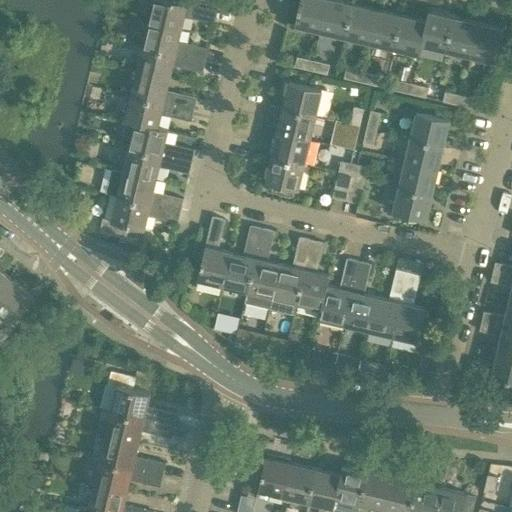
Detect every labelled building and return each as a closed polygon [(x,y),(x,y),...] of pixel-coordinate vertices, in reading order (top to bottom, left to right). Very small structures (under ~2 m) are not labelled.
[(176,0),(155,0),(150,21),(183,29),(186,16),(216,23),(219,10),(176,0)] [(322,30),(329,0),(302,0),(297,24),(322,30)] [(347,36),(355,3),(341,0),(329,0),(322,30),(347,36)] [(372,42),(380,9),(355,3),(347,36),(372,42)] [(396,48),(405,15),(380,9),(372,42),(396,48)] [(449,50),(457,17),(430,10),(428,20),(429,21),(424,44),(449,50)] [(429,21),(428,20),(405,15),(396,48),(421,54),(424,44),(429,21)] [(474,56),(482,23),(457,17),(449,50),(474,56)] [(180,41),(183,29),(150,21),(144,46),(207,61),(210,48),(180,41)] [(506,29),(482,23),(474,56),(498,62),(506,29)] [(204,72),(207,61),(144,46),(139,71),(172,78),(175,65),(204,72)] [(313,69),(315,60),(299,56),(297,66),(313,69)] [(331,63),(315,60),(313,69),(329,73),(331,63)] [(361,80),(364,70),(347,66),(345,77),(361,80)] [(380,74),(364,70),(361,80),(377,84),(380,74)] [(169,90),(172,78),(139,71),(133,95),(196,110),(199,97),(169,90)] [(411,92),(413,82),(397,78),(394,88),(411,92)] [(291,81),(285,106),(318,114),(324,88),(291,81)] [(429,86),(413,82),(411,92),(427,96),(429,86)] [(461,104),(463,95),(447,91),(445,101),(461,104)] [(193,121),(196,110),(133,95),(127,119),(137,122),(137,121),(160,127),(160,126),(163,114),(193,121)] [(479,99),(463,95),(461,104),(477,108),(479,99)] [(355,105),(351,121),(361,124),(365,107),(355,105)] [(312,138),(318,114),(285,106),(279,131),(312,138)] [(372,109),(368,125),(378,128),(382,111),(372,109)] [(418,111),(413,136),(446,143),(452,118),(418,111)] [(170,128),(160,126),(160,127),(137,121),(137,122),(131,147),(194,162),(197,149),(167,142),(170,128)] [(357,140),(361,124),(351,121),(347,137),(357,140)] [(374,144),(378,128),(368,125),(364,141),(374,144)] [(306,163),(312,138),(279,131),(273,156),(306,163)] [(440,168),(446,143),(413,136),(407,161),(440,168)] [(194,162),(131,147),(125,171),(158,179),(161,166),(191,173),(194,162)] [(300,189),(306,163),(273,156),(267,181),(275,183),(273,190),(276,192),(280,193),(284,194),(288,195),(291,195),(296,195),(297,188),(300,189)] [(354,174),(357,162),(343,159),(340,171),(354,174)] [(434,193),(440,168),(407,161),(401,185),(434,193)] [(369,165),(357,162),(354,174),(366,177),(369,165)] [(97,187),(108,189),(112,167),(102,165),(97,187)] [(155,191),(158,179),(125,171),(113,169),(108,193),(119,196),(182,211),(185,198),(155,191)] [(348,200),(354,174),(340,171),(334,197),(348,200)] [(360,203),(366,177),(354,174),(348,200),(360,203)] [(428,219),(434,193),(401,185),(395,211),(428,219)] [(180,222),(182,211),(119,196),(114,220),(105,217),(101,231),(126,237),(129,224),(146,228),(149,215),(180,222)] [(225,285),(232,252),(220,249),(227,218),(214,215),(199,279),(225,285)] [(250,291),(264,227),(252,225),(245,255),(232,252),(225,285),(250,291)] [(271,308),(274,296),(281,263),(269,261),(276,230),(264,227),(250,291),(247,302),(271,308)] [(298,302),(313,239),(301,236),(294,266),(281,263),(274,296),(298,302)] [(329,285),(332,275),(318,272),(325,242),(313,239),(298,302),(322,308),(323,308),(329,285)] [(346,324),(361,260),(349,258),(342,288),(329,285),(323,308),(322,308),(320,317),(346,324)] [(371,329),(378,297),(365,294),(372,263),(361,260),(346,324),(371,329)] [(511,264),(497,261),(495,271),(511,274),(511,264)] [(0,295),(13,279),(0,269),(0,295)] [(395,335),(410,272),(398,269),(391,300),(378,297),(371,329),(395,335)] [(511,300),(511,274),(495,271),(493,280),(511,284),(511,297),(511,301),(511,300)] [(422,275),(410,272),(395,335),(419,341),(417,350),(431,353),(437,328),(424,325),(428,308),(415,305),(422,275)] [(30,293),(13,279),(0,295),(0,315),(8,322),(30,293)] [(511,326),(511,300),(511,301),(508,316),(485,311),(483,320),(511,326)] [(511,352),(511,326),(483,320),(481,330),(503,335),(500,350),(511,352)] [(511,379),(511,352),(500,350),(496,365),(474,360),(472,370),(511,379)] [(118,385),(112,410),(175,425),(178,413),(148,406),(151,392),(134,388),(137,375),(112,369),(109,383),(118,385)] [(172,436),(175,425),(112,410),(106,435),(139,443),(143,429),(172,436)] [(136,454),(139,443),(106,435),(100,459),(163,474),(166,461),(136,454)] [(285,495),(293,462),(291,462),(291,460),(290,457),(282,456),(280,457),(279,459),(267,456),(257,497),(269,499),(270,492),(285,495)] [(163,474),(100,459),(94,483),(128,491),(131,478),(161,485),(163,474)] [(310,501),(318,468),(293,462),(285,495),(310,501)] [(359,503),(367,470),(343,464),(341,474),(342,474),(336,498),(359,503)] [(342,474),(341,474),(318,468),(310,501),(334,507),(336,498),(342,474)] [(384,509),(392,476),(367,470),(359,503),(384,509)] [(497,476),(489,474),(488,474),(484,491),(493,493),(497,476)] [(396,511),(409,511),(417,482),(392,476),(384,509),(396,511)] [(435,511),(442,488),(417,482),(409,511),(435,511)] [(125,504),(128,491),(94,483),(88,509),(103,511),(154,511),(155,510),(125,504)] [(462,511),(467,494),(442,488),(435,511),(462,511)]
